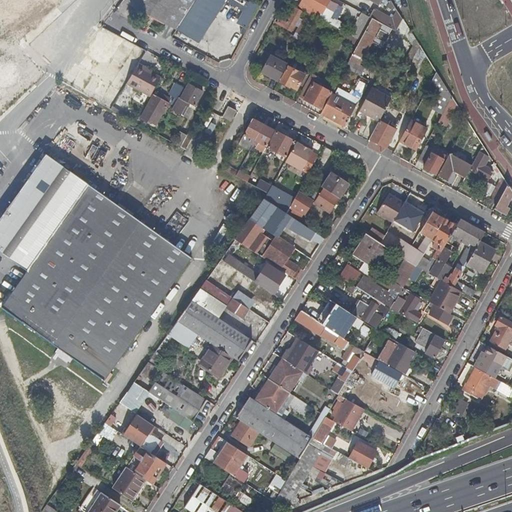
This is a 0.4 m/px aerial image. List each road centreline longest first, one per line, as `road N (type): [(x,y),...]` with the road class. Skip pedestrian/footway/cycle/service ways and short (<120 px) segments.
road 1 (residential): [(157,511),(376,163)]
road 2 (residential): [(511,266),(406,445)]
road 3 (residential): [(231,84),(376,163)]
road 4 (residential): [(376,163),(511,232)]
road 5 (residential): [(231,84),(116,24)]
